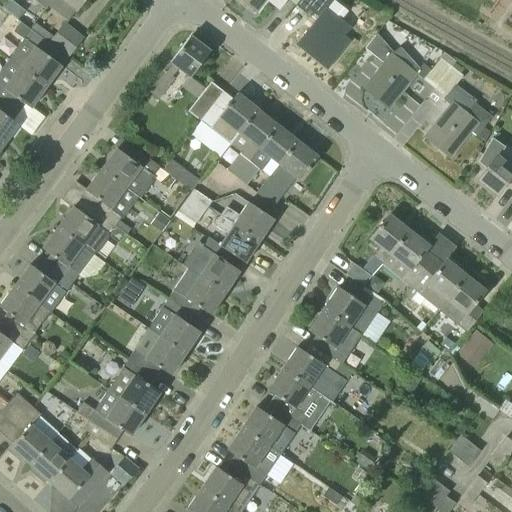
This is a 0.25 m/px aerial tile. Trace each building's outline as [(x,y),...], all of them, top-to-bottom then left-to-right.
[(7,11),(14,3),(9,0),(7,0),(2,8),(7,11)] [(33,0),(45,9),(52,0),(33,0)] [(62,0),(76,11),(84,0),(62,0)] [(267,0),(278,8),(284,0),(289,0),(296,5),(300,0),(241,0),(257,12),(266,0),(267,0)] [(334,1),(332,0),(300,0),(296,5),(306,13),(308,9),(319,17),(297,45),(322,64),(327,58),(333,63),(350,41),(343,36),(349,28),(326,11),(329,7),(334,1)] [(28,24),(32,17),(25,13),(21,19),(28,24)] [(83,39),(65,25),(64,24),(54,37),(34,23),(29,30),(30,31),(51,47),(52,45),(68,58),(83,39)] [(8,60),(46,88),(62,67),(45,55),(51,47),(30,31),(8,60)] [(400,48),(394,53),(376,34),(365,49),(384,64),(364,90),(387,109),(415,74),(434,89),(452,67),(440,59),(431,71),(423,64),(422,65),(419,70),(400,48)] [(189,78),(190,77),(210,52),(190,37),(148,92),(157,99),(173,79),(170,77),(176,68),(189,78)] [(444,54),(440,59),(452,67),(456,62),(444,54)] [(0,98),(19,113),(24,105),(31,110),(46,88),(8,60),(0,72),(0,98)] [(476,136),(483,129),(491,118),(475,104),(477,102),(455,86),(463,76),(459,73),(452,67),(434,89),(444,97),(442,100),(451,106),(425,139),(448,158),(469,132),(476,138),(476,136)] [(200,121),(223,92),(211,83),(188,112),(200,121)] [(232,100),(223,92),(200,121),(230,145),(257,111),(237,95),(238,95),(237,94),(232,100)] [(19,113),(0,98),(0,143),(4,146),(19,126),(12,121),(19,113)] [(226,171),(236,178),(277,127),(257,111),(230,145),(240,153),(226,171)] [(277,127),(236,178),(246,186),(259,170),(261,171),(271,158),(279,164),(297,142),(277,127)] [(483,129),(476,136),(484,142),(488,133),(483,129)] [(297,142),(279,164),(299,180),(298,181),(299,182),(318,158),(317,157),(316,158),(297,142)] [(511,151),(505,145),(496,156),(477,181),(497,197),(511,179),(511,151)] [(116,149),(101,170),(138,198),(140,200),(155,178),(158,180),(164,171),(163,170),(159,167),(159,166),(138,151),(131,161),(116,149)] [(191,192),(193,190),(200,181),(171,160),(163,170),(164,171),(191,192)] [(87,205),(115,226),(119,220),(121,218),(123,219),(138,198),(101,170),(85,191),(93,197),(87,205)] [(256,194),(273,207),(280,198),(263,184),(256,194)] [(187,218),(202,197),(193,190),(191,192),(177,211),(187,218)] [(202,197),(187,218),(196,224),(211,203),(202,197)] [(248,203),(234,224),(233,225),(259,242),(273,220),(248,203)] [(57,228),(92,254),(107,234),(109,235),(115,226),(87,205),(81,213),(73,207),(57,228)] [(193,228),(196,224),(187,218),(177,211),(174,216),(193,228)] [(161,233),(169,222),(158,214),(150,224),(161,233)] [(408,231),(389,215),(369,240),(388,256),(408,231)] [(219,247),(236,258),(245,264),(259,242),(233,225),(220,217),(214,226),(227,235),(220,246),(219,247)] [(41,249),(50,255),(44,263),(72,284),(78,275),(93,255),(92,254),(57,228),(41,249)] [(434,257),(425,250),(428,246),(408,231),(388,256),(389,256),(382,265),(409,287),(434,257)] [(182,265),(188,269),(225,294),(239,272),(231,266),(236,258),(219,247),(220,246),(208,238),(203,245),(199,242),(197,245),(196,244),(182,265)] [(445,260),(443,264),(434,257),(409,287),(404,294),(410,300),(416,293),(437,310),(465,276),(445,260)] [(44,263),(38,271),(29,265),(14,286),(49,313),(51,314),(72,284),(44,263)] [(345,275),(352,280),(364,288),(371,277),(353,264),(345,275)] [(210,316),(225,294),(188,269),(174,291),(168,300),(196,318),(202,310),(210,316)] [(465,276),(437,310),(458,326),(459,325),(467,331),(482,312),(473,305),(485,291),(465,276)] [(132,277),(125,287),(133,293),(140,283),(132,277)] [(322,310),(360,336),(382,305),(383,305),(384,302),(364,288),(352,280),(344,292),(337,288),(322,310)] [(0,304),(0,308),(6,313),(0,322),(28,343),(49,313),(14,286),(0,304)] [(148,330),(159,338),(185,355),(199,332),(191,327),(196,318),(168,300),(148,330)] [(360,336),(322,310),(308,331),(315,336),(309,344),(340,365),(360,336)] [(0,322),(0,321),(0,356),(10,343),(22,352),(28,343),(0,322)] [(421,322),(416,328),(420,332),(425,326),(421,322)] [(185,355),(159,338),(148,330),(128,360),(156,379),(162,371),(171,376),(185,355)] [(475,331),(456,354),(473,368),(493,345),(475,331)] [(440,353),(427,341),(417,351),(430,364),(440,353)] [(334,375),(335,372),(340,365),(309,344),(303,352),(296,348),(282,369),(308,387),(323,397),(330,403),(344,382),(334,375)] [(37,354),(28,348),(24,353),(33,360),(37,354)] [(106,389),(145,415),(160,393),(151,387),(156,379),(128,360),(108,390),(106,388),(106,389)] [(411,394),(421,378),(405,368),(395,383),(411,394)] [(268,404),(300,425),(302,427),(323,397),(308,387),(282,369),(267,391),(274,396),(268,404)] [(145,415),(106,389),(92,409),(83,403),(76,413),(88,421),(117,440),(122,431),(131,437),(145,415)] [(0,429),(24,402),(16,394),(0,411),(0,429)] [(32,409),(24,402),(0,429),(0,433),(6,438),(32,409)] [(268,404),(263,412),(256,407),(241,429),(268,447),(282,427),(293,434),(300,425),(268,404)] [(40,416),(32,409),(6,438),(13,445),(10,448),(30,466),(50,443),(32,426),(40,416)] [(117,440),(88,421),(82,430),(111,449),(117,440)] [(226,451),(234,456),(228,464),(259,485),(279,455),(268,447),(241,429),(226,451)] [(30,466),(37,472),(36,476),(44,483),(47,481),(49,483),(69,460),(77,451),(57,434),(50,443),(30,466)] [(480,451),(474,446),(461,436),(448,452),(467,467),(480,451)] [(497,450),(507,458),(511,452),(511,443),(506,439),(497,450)] [(356,462),(367,470),(376,459),(364,450),(356,462)] [(498,470),(507,458),(497,450),(488,462),(498,470)] [(123,484),(136,470),(123,458),(110,472),(123,484)] [(69,460),(49,483),(77,507),(107,473),(90,459),(80,470),(69,460)] [(215,467),(200,489),(234,511),(240,511),(259,485),(228,464),(222,472),(215,467)] [(441,511),(449,511),(455,504),(445,497),(449,492),(429,476),(415,493),(441,511)] [(468,488),(478,496),(487,485),(477,477),(468,488)] [(328,488),(323,497),(336,506),(342,498),(328,488)] [(469,508),(478,496),(468,488),(459,500),(469,508)] [(234,511),(200,489),(186,511),(187,511),(234,511)]
